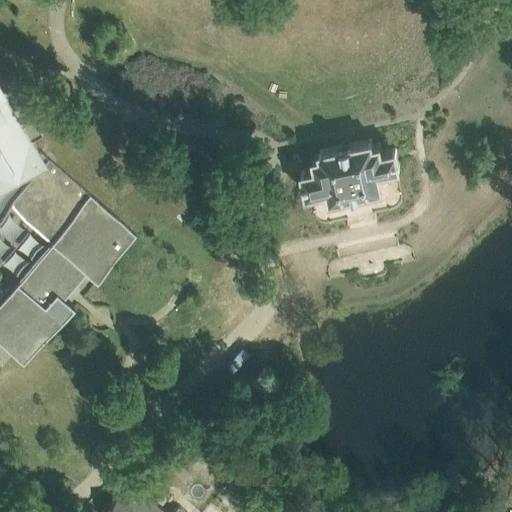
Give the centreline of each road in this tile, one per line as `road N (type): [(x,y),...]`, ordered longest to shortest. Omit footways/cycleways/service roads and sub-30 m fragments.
road 1 (unclassified): [(63,511),(257,320),(267,288),(264,260),(242,223)]
road 2 (unclassified): [(146,125),(162,113),(222,117),(263,149),(266,181),(242,223)]
road 3 (unclassified): [(146,125),(89,86),(64,56),(56,0)]
road 4 (unclassified): [(242,223),(146,125)]
